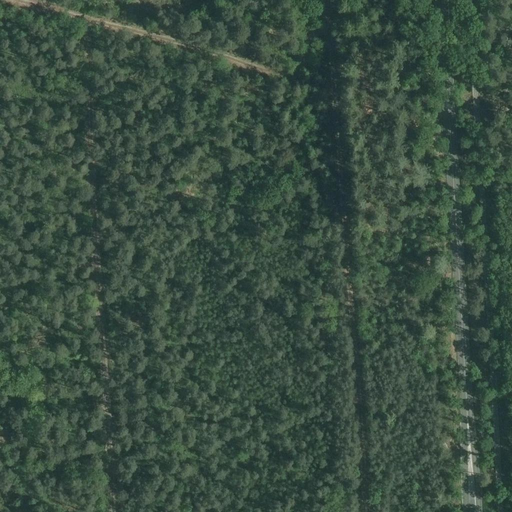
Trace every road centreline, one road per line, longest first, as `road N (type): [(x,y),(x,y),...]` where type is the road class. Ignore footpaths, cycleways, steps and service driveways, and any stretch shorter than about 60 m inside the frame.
road 1 (track): [(366,511),(328,0)]
road 2 (secondary): [(472,511),(441,0)]
road 3 (track): [(112,511),(87,19)]
road 4 (track): [(329,10),(284,73),(16,0)]
